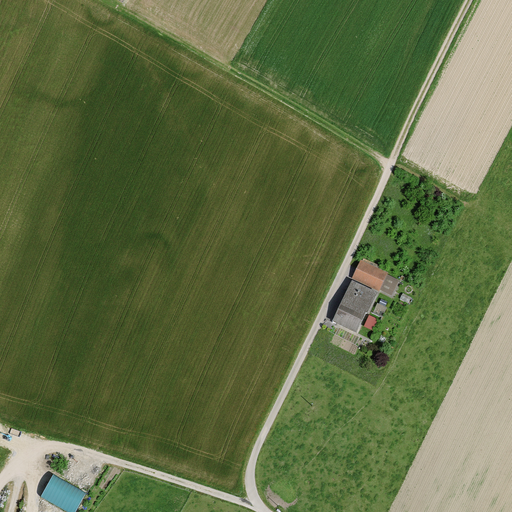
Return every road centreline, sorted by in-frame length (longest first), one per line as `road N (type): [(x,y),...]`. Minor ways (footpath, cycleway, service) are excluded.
road 1 (residential): [(265,511),(251,491),(257,440),(389,163)]
road 2 (track): [(256,502),(58,446),(42,447),(0,482)]
road 3 (track): [(467,0),(389,163)]
